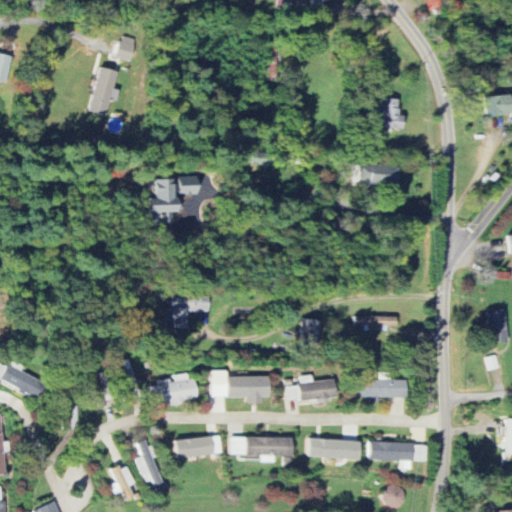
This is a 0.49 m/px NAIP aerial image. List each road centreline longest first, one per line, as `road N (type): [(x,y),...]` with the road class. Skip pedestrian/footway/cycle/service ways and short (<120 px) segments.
road 1 (residential): [(389,0),(439,78),(448,110),(446,423),(437,511)]
road 2 (residential): [(446,423),(127,422),(90,438),(57,498),(64,511)]
road 3 (residential): [(57,498),(26,419),(0,397)]
